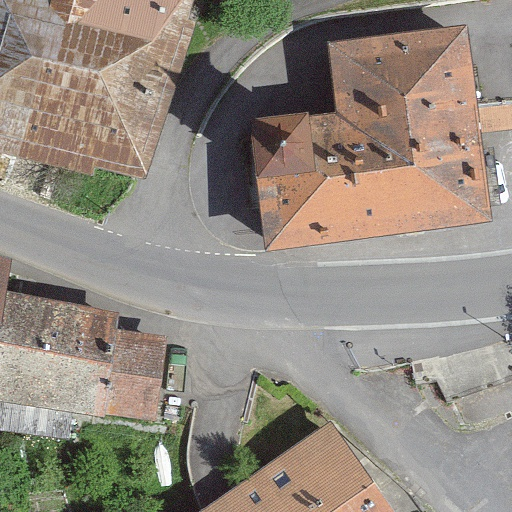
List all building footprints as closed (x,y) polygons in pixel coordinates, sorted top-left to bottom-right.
[(0,0),(0,147),(143,172),(190,27),(182,25),(187,0),(0,0)] [(489,222),(466,19),(324,35),(333,113),(253,122),(267,246),(489,222)] [(511,96),(502,97),(504,122),(511,120),(511,96)] [(0,259),(0,376),(16,310),(17,264),(0,259)] [(133,324),(16,310),(0,376),(0,440),(83,451),(84,427),(168,436),(176,350),(133,345),(133,324)] [(395,511),(339,433),(249,500),(257,511),(395,511)] [(257,511),(249,500),(232,511),(257,511)]
